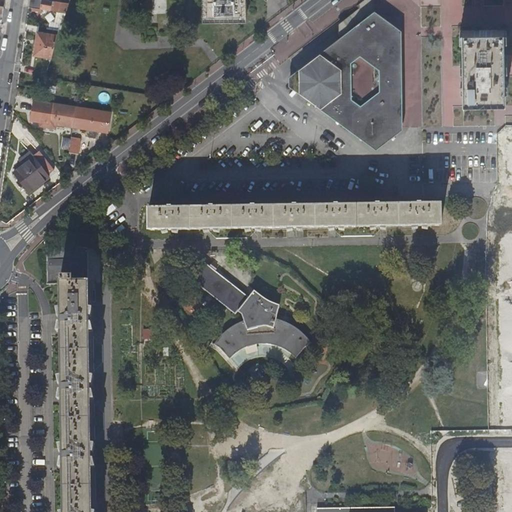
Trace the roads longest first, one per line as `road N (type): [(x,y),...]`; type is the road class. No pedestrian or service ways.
road 1 (tertiary): [(54,202),(322,0)]
road 2 (unknown): [(130,446),(450,442)]
